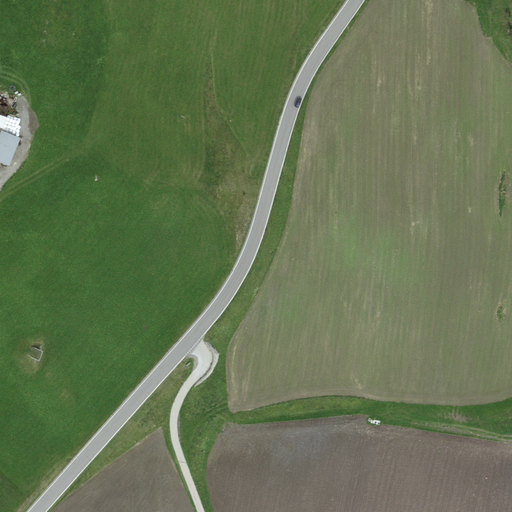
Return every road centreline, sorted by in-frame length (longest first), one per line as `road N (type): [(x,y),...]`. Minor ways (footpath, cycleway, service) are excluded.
road 1 (tertiary): [(356,0),(295,93),(254,240),(229,292),(189,340)]
road 2 (tertiary): [(189,340),(32,511)]
road 3 (unclassified): [(189,340),(205,359),(173,423),(199,511)]
